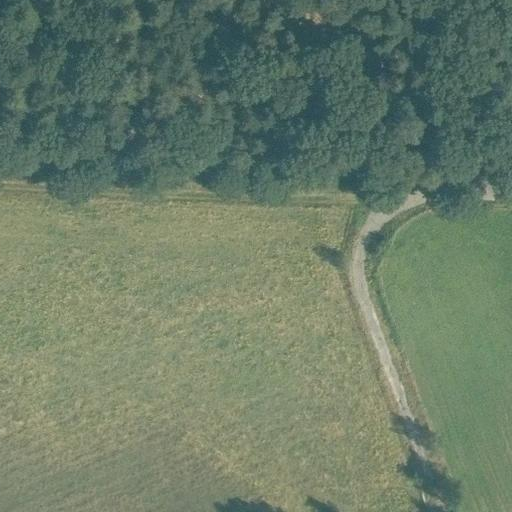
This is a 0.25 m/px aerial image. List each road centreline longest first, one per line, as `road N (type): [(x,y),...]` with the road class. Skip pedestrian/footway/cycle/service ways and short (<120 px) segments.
road 1 (unclassified): [(439,511),(362,294),(360,260),(370,228),(411,194),(511,192)]
road 2 (unknown): [(0,176),(411,194)]
